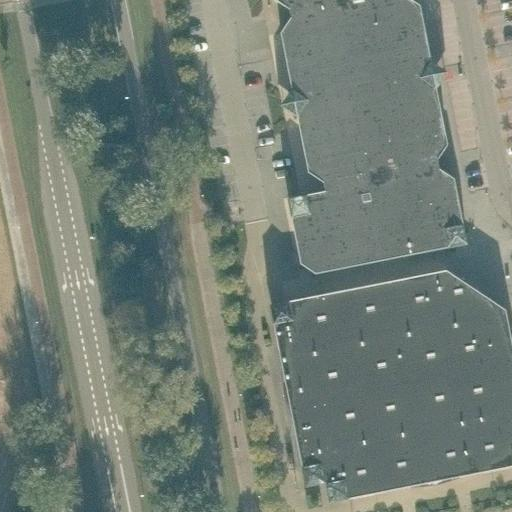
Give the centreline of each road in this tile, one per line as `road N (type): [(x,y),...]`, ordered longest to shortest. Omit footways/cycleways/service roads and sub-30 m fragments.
road 1 (secondary): [(219,511),(118,0)]
road 2 (secondary): [(23,0),(124,511)]
road 3 (unclassified): [(255,221),(215,0)]
road 4 (unclassified): [(511,211),(502,195),(463,0)]
